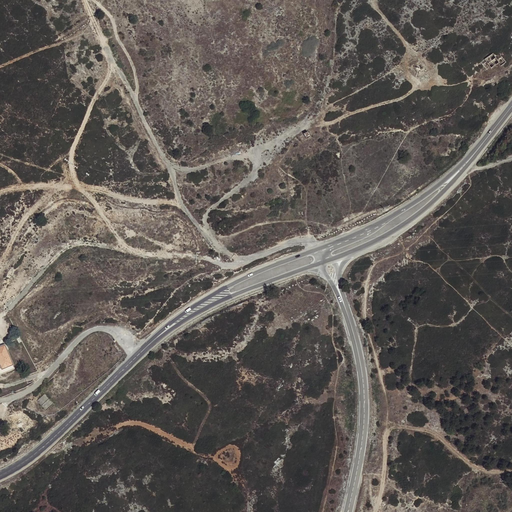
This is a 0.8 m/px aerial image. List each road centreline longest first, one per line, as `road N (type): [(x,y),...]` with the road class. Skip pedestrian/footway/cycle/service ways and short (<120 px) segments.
road 1 (track): [(83,0),(110,63),(71,145),(72,167),(134,255)]
road 2 (track): [(375,511),(384,393),(364,289),(381,256)]
road 3 (track): [(79,186),(181,201),(226,250),(248,259)]
road 4 (track): [(313,250),(305,238),(292,239),(232,265),(134,255)]
road 5 (secondary): [(313,250),(211,295),(150,342)]
road 6 (secondary): [(137,355),(24,462),(0,475)]
road 7 (tertiary): [(353,333),(364,398),(347,511)]
road 8 (residential): [(0,400),(38,383),(100,327),(137,355)]
road 9 (secondary): [(150,342),(198,312),(304,268)]
road 10 (track): [(110,63),(141,102),(181,201)]
road 11 (track): [(511,468),(477,467),(422,427),(385,426)]
road 12 (secondary): [(354,250),(416,215),(464,168)]
